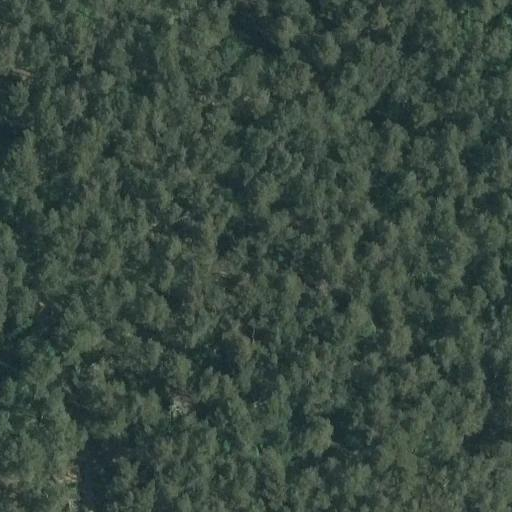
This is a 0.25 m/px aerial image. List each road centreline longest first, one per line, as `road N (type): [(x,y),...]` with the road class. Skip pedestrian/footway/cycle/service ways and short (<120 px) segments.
road 1 (track): [(92,511),(31,252),(0,177)]
road 2 (track): [(371,363),(220,425),(85,461)]
road 3 (track): [(511,295),(371,363)]
